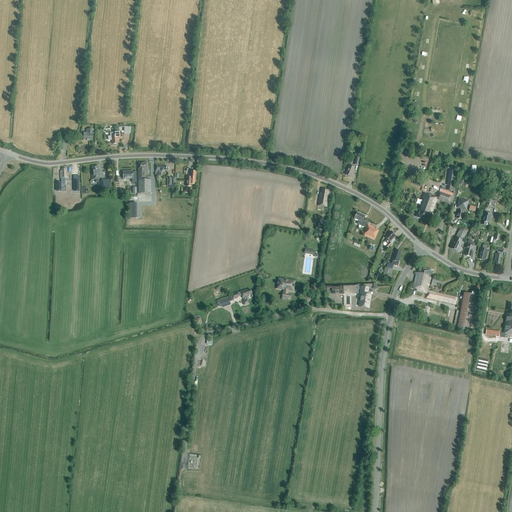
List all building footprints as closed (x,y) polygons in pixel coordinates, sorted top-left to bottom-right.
[(110,133),(110,136),(108,137),(109,140),(112,140),(112,145),(118,144),(117,139),(119,139),(119,140),(122,140),(122,138),(123,138),(123,133),(130,134),(131,128),(124,127),(119,128),(119,132),(113,133),(113,132),(110,133)] [(92,141),(93,134),(92,134),(92,130),(88,130),(88,134),(84,134),(84,141),(92,141)] [(139,195),(152,195),(152,180),(145,180),(145,169),(146,169),(146,163),(139,163),(139,169),(138,169),(139,195)] [(155,172),(157,172),(157,177),(161,177),(161,171),(166,171),(166,167),(165,167),(165,165),(156,165),(155,172)] [(96,183),(98,183),(99,188),(105,188),(104,179),(99,180),(99,179),(100,179),(99,172),(98,172),(98,166),(92,167),(92,171),(91,171),(92,180),(95,180),(96,183)] [(454,186),(456,171),(449,170),(447,185),(448,185),(447,190),(455,192),(455,186),(454,186)] [(196,180),(196,178),(195,178),(195,172),(191,172),(190,180),(187,180),(186,187),(190,187),(190,184),(194,185),(195,181),(196,181),(196,180)] [(422,187),(424,182),(416,179),(414,184),(422,187)] [(327,207),(329,197),(328,197),(329,191),(322,190),(322,192),(321,192),(318,206),(327,207)] [(440,200),(449,203),(451,204),(452,203),(455,197),(455,194),(442,190),(441,193),(440,192),(437,198),(428,195),(424,194),(418,211),(419,211),(416,217),(427,221),(430,215),(431,216),(437,199),(440,200)] [(488,199),(485,208),(486,208),(490,210),(491,206),(494,207),(496,201),(488,199)] [(460,209),(460,211),(458,211),(457,214),(457,215),(456,218),(461,219),(462,216),(464,210),(465,210),(468,202),(459,200),(457,208),(460,209)] [(364,220),(365,217),(357,213),(354,219),(359,221),(358,224),(366,228),(368,222),(364,221),(364,220)] [(489,223),(491,215),(484,213),(481,224),(486,225),(487,222),(489,223)] [(375,240),(379,231),(376,230),(377,228),(368,224),(364,235),(365,235),(364,236),(375,240)] [(463,241),(468,230),(460,228),(456,237),(454,243),(453,242),(452,244),(453,244),(451,248),(457,250),(462,240),(463,241)] [(390,242),(396,236),(391,231),(386,237),(388,239),(385,242),(388,244),(386,246),(388,249),(393,245),(390,242)] [(473,252),(475,247),(474,247),(474,245),(475,243),(472,242),(472,240),(469,239),(466,247),(466,249),(464,255),(471,257),(472,251),(473,252)] [(487,250),(486,250),(487,246),(483,245),(482,249),(480,249),(479,253),(481,254),(479,259),(483,260),(484,258),(485,259),(487,250)] [(502,259),(502,255),(501,255),(502,252),(503,253),(503,249),(497,248),(496,251),(497,252),(497,254),(495,254),(494,261),(495,261),(495,264),(500,264),(500,259),(502,259)] [(388,263),(387,268),(389,268),(392,269),(394,265),(397,266),(399,261),(400,258),(399,258),(401,251),(398,251),(395,250),(392,260),(393,260),(391,264),(388,263)] [(457,298),(440,294),(428,291),(432,278),(430,278),(431,270),(420,268),(418,274),(417,273),(413,289),(417,290),(417,292),(427,295),(427,298),(440,302),(456,305),(457,298)] [(289,295),(289,294),(287,293),(288,288),(293,289),(294,282),(279,280),(278,287),(284,288),(283,293),(282,299),(290,301),(291,295),(289,295)] [(367,294),(368,288),(361,287),(360,293),(362,294),(360,306),(359,306),(368,308),(367,308),(369,300),(370,300),(371,295),(367,294)] [(247,299),(246,298),(249,297),(248,296),(252,294),(250,290),(247,291),(247,290),(240,292),(240,293),(238,293),(232,295),(233,299),(239,297),(242,296),(243,299),(243,298),(244,300),(243,301),(244,306),(249,304),(247,299)] [(464,293),(460,311),(457,310),(453,327),(457,328),(457,329),(476,333),(483,296),(464,293)] [(217,300),(219,307),(230,303),(230,301),(229,300),(228,297),(217,300)] [(507,334),(511,334),(511,304),(509,304),(508,310),(506,310),(503,333),(500,333),(499,337),(505,338),(505,336),(507,336),(507,334)]
